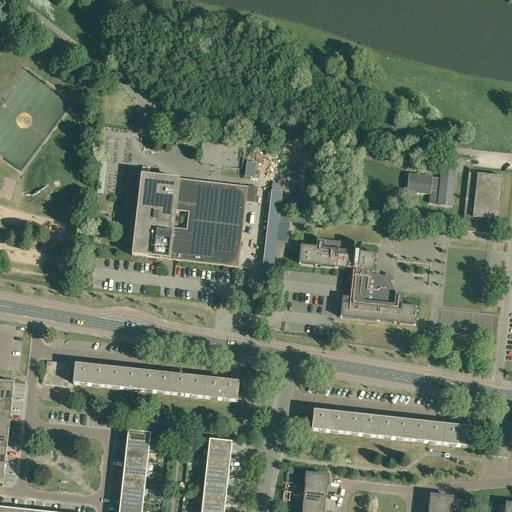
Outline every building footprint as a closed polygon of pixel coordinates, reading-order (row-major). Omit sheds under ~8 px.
[(107,162),(101,161),(97,194),(103,194),(107,162)] [(438,195),(437,204),(451,206),(455,171),(441,169),(440,179),(431,178),(431,177),(415,175),(409,174),(407,192),(418,193),(429,195),(429,194),(438,195)] [(465,201),(462,231),(489,234),(493,234),(494,220),(498,221),(503,177),(468,173),(466,199),(465,199),(465,201)] [(235,266),(242,202),(244,190),(247,190),(247,188),(184,180),(183,184),(177,183),(178,180),(141,175),(132,256),(168,260),(169,255),(175,256),(174,261),(238,268),(238,266),(235,266)] [(242,202),(246,202),(256,203),(257,189),(247,188),(247,190),(244,190),(242,202)] [(279,222),(277,242),(287,243),(290,223),(279,222)] [(300,245),(298,264),(314,266),(320,267),(320,266),(352,270),(349,298),(342,297),(342,300),(341,299),(341,304),(342,304),(340,318),(393,323),(393,324),(399,325),(399,324),(415,326),(417,307),(402,306),(403,294),(393,293),(393,292),(393,290),(393,288),(392,287),(392,285),(391,284),(390,283),(390,282),(393,279),(393,278),(391,277),(390,275),(389,274),(388,273),(386,273),(384,277),(383,276),(381,275),(380,275),(378,275),(377,274),(374,274),(374,272),(376,254),(360,252),(361,244),(354,243),(324,240),(317,239),(316,247),(300,245)] [(73,385),(105,388),(108,369),(75,365),(73,385)] [(137,392),(139,372),(108,369),(105,388),(137,392)] [(173,376),(139,372),(137,392),(171,395),(173,376)] [(207,380),(173,376),(171,395),(205,399),(207,380)] [(205,399),(237,403),(239,383),(207,380),(205,399)] [(14,383),(0,381),(0,390),(13,392),(14,383)] [(0,399),(12,401),(13,392),(0,390),(0,399)] [(0,409),(11,410),(12,401),(0,399),(0,409)] [(0,418),(10,419),(11,410),(0,409),(0,418)] [(311,431),(344,435),(347,415),(313,412),(311,431)] [(347,415),(344,435),(377,438),(379,419),(347,415)] [(0,427),(9,429),(10,419),(0,418),(0,427)] [(412,423),(379,419),(377,438),(410,442),(412,423)] [(445,426),(412,423),(410,442),(443,446),(445,426)] [(477,430),(445,426),(443,446),(475,449),(477,430)] [(0,436),(8,438),(9,429),(0,427),(0,436)] [(150,443),(151,434),(128,432),(127,440),(150,443)] [(127,440),(126,449),(149,452),(150,443),(127,440)] [(231,452),(232,443),(210,441),(209,450),(231,452)] [(148,461),(149,452),(126,449),(125,459),(148,461)] [(209,450),(208,459),(230,461),(231,452),(209,450)] [(125,459),(124,468),(147,470),(148,461),(125,459)] [(208,459),(207,468),(229,470),(230,461),(208,459)] [(123,477),(146,479),(147,470),(124,468),(123,477)] [(229,470),(207,468),(206,477),(228,479),(229,470)] [(305,484),(327,486),(328,478),(328,477),(306,475),(305,484)] [(123,477),(122,486),(145,489),(146,479),(123,477)] [(206,477),(205,486),(227,488),(228,479),(206,477)] [(305,484),(304,493),(326,495),(327,486),(305,484)] [(144,498),(145,489),(122,486),(121,495),(144,498)] [(204,495),(226,497),(227,488),(205,486),(204,495)] [(304,493),(303,502),(325,505),(326,495),(304,493)] [(121,495),(120,504),(143,507),(144,498),(121,495)] [(204,495),(203,504),(225,507),(226,497),(204,495)] [(431,496),(429,506),(451,508),(452,499),(431,496)] [(324,511),(325,505),(303,502),(302,511),(308,511),(324,511)]
